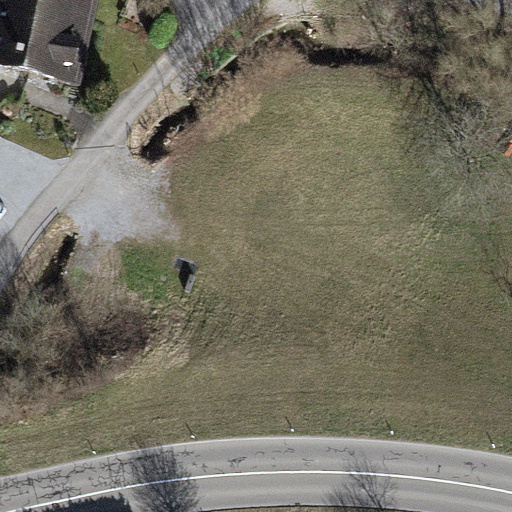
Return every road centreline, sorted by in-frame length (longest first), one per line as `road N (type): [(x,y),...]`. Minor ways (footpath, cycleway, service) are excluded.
road 1 (tertiary): [(14,511),(143,484),(268,472),(400,476),(511,493)]
road 2 (track): [(0,275),(204,17),(231,0)]
